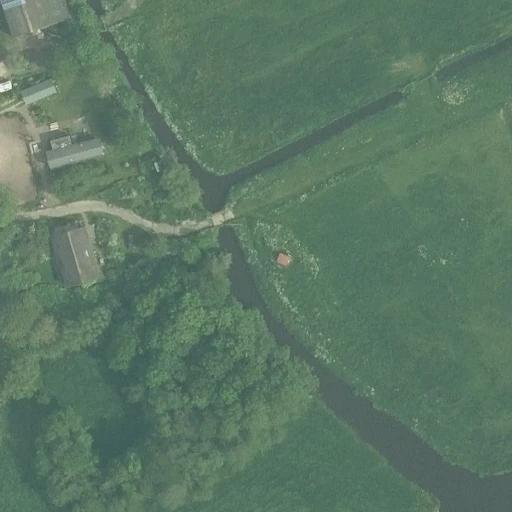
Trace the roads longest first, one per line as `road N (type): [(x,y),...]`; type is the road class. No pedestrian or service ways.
road 1 (track): [(433,106),(205,227),(164,231),(102,207),(0,217)]
road 2 (track): [(384,0),(433,106),(511,77)]
